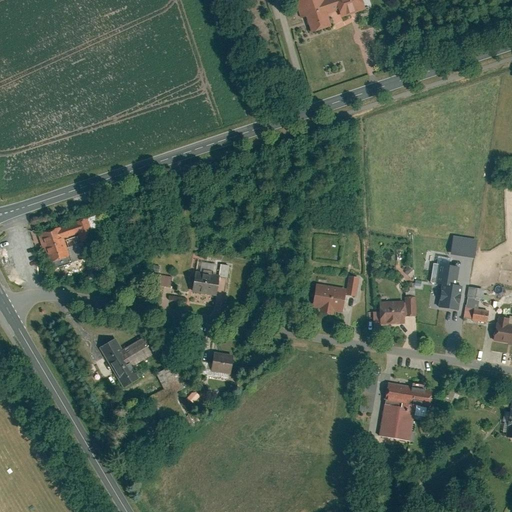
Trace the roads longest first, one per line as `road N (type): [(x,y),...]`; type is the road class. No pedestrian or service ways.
road 1 (tertiary): [(511,43),(0,215)]
road 2 (residential): [(5,307),(40,295),(89,299),(511,371)]
road 3 (tertiary): [(125,511),(5,307)]
